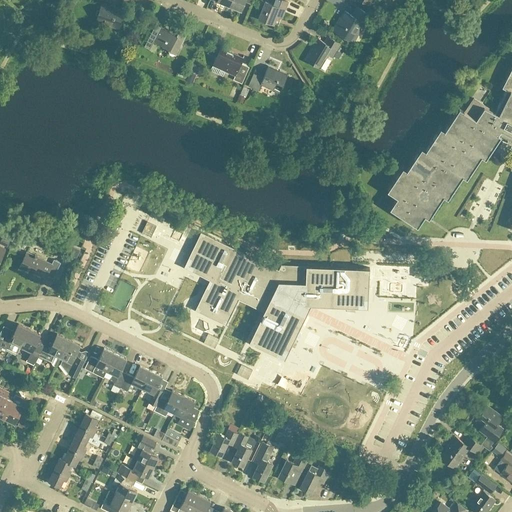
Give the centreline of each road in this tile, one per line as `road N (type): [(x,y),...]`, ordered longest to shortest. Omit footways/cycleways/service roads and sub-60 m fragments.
road 1 (residential): [(188,462),(212,401),(203,376),(60,305),(0,309)]
road 2 (residential): [(332,511),(388,499),(434,413),(477,360)]
road 3 (residential): [(316,0),(294,36),(277,43),(169,0)]
